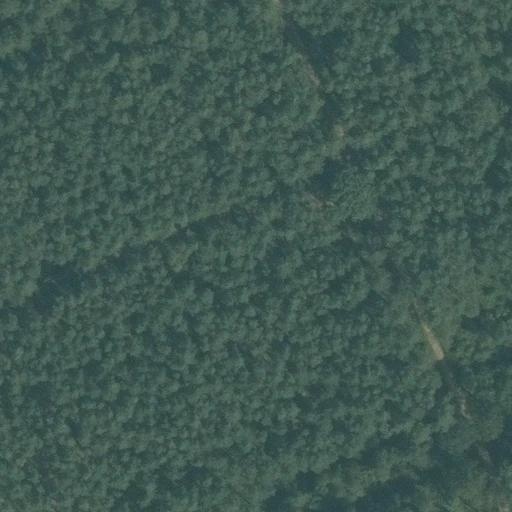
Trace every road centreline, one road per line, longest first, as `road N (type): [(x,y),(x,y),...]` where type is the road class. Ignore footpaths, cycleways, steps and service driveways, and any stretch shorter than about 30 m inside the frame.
road 1 (track): [(270,0),(504,511)]
road 2 (track): [(0,297),(511,73)]
